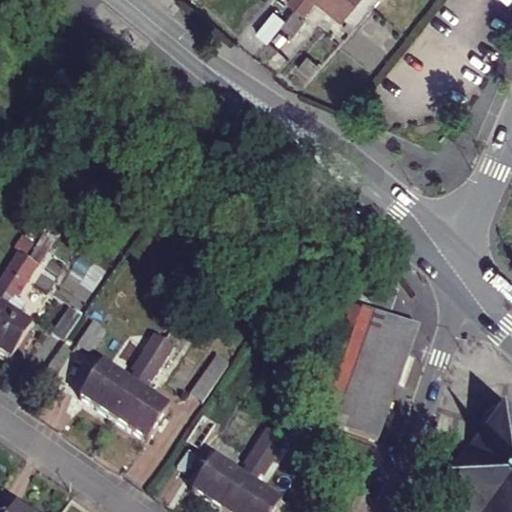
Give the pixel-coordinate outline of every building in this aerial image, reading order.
[(353,26),(369,7),(360,0),(303,0),(311,7),(316,0),(342,22),(345,18),(353,26)] [(0,308),(28,267),(18,261),(0,286),(0,308)] [(28,267),(0,308),(0,359),(9,365),(30,334),(3,316),(10,306),(16,309),(38,275),(28,267)] [(44,336),(55,343),(73,318),(62,310),(44,336)] [(377,444),(416,333),(374,318),(357,368),(342,363),(326,408),(340,414),(335,429),(377,444)] [(72,349),(86,359),(101,337),(88,327),(72,349)] [(78,400),(111,422),(164,343),(154,338),(130,372),(135,375),(127,386),(100,368),(78,400)] [(164,343),(111,422),(146,446),(168,413),(138,394),(145,383),(150,385),(173,350),(164,343)] [(180,411),(192,419),(206,399),(194,391),(180,411)] [(199,449),(211,422),(199,416),(187,443),(199,449)] [(511,511),(511,424),(509,421),(498,420),(492,429),(493,436),(471,449),(465,447),(462,450),(466,456),(454,491),(463,511),(511,511)] [(192,496),(215,511),(228,511),(275,441),(266,434),(242,469),(246,473),(240,482),(213,464),(192,496)] [(275,441),(228,511),(276,511),(279,508),(251,490),(258,480),(262,483),(285,448),(275,441)]
